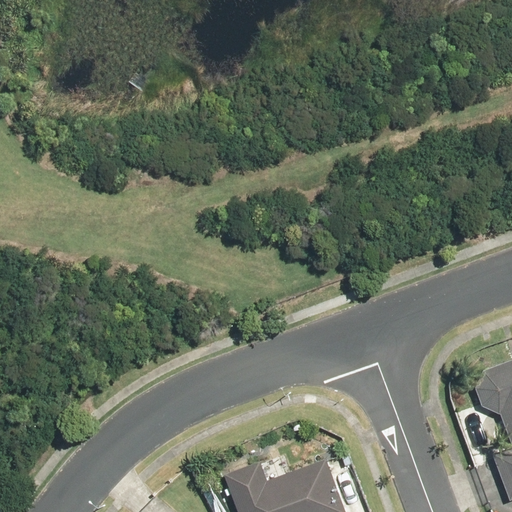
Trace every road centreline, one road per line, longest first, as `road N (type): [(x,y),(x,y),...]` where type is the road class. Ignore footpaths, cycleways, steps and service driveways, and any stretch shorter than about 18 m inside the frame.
road 1 (residential): [(59,511),(131,429),(364,333)]
road 2 (residential): [(428,511),(364,333)]
road 3 (residential): [(364,333),(511,278)]
